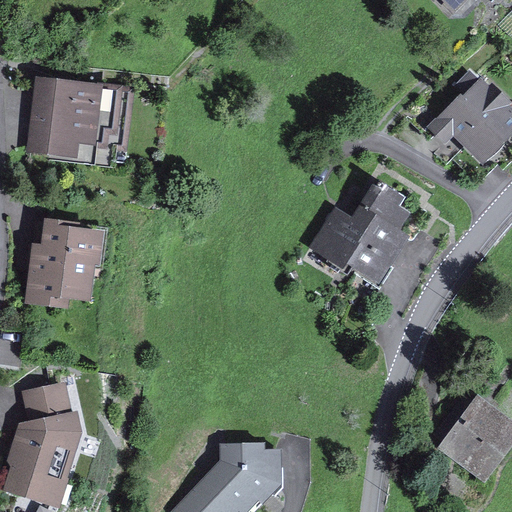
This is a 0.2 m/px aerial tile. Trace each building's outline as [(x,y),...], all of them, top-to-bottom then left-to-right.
[(444,0),(458,15),(474,0),(444,0)] [(95,164),(104,88),(37,79),(27,155),(95,164)] [(482,162),(511,133),(511,116),(482,84),(432,130),(444,143),(455,133),(482,162)] [(397,207),(401,201),(379,187),(353,227),(336,216),(314,249),(351,273),(354,268),(376,283),(404,241),(395,234),(408,215),(397,207)] [(110,310),(118,235),(43,226),(34,302),(110,310)] [(59,510),(80,432),(66,385),(40,389),(45,416),(31,419),(10,497),(59,510)] [(511,430),(479,406),(446,449),(485,478),(511,441),(511,430)] [(246,511),(266,491),(264,448),(225,448),(224,468),(177,511),(246,511)]
